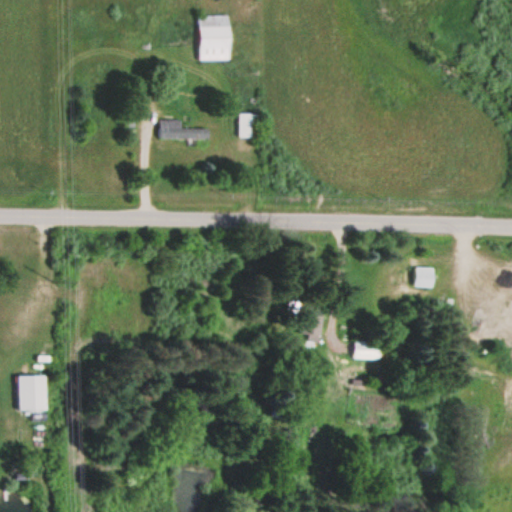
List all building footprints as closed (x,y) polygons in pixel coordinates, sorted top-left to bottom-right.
[(196,60),(226,59),(226,15),(195,15),(196,60)] [(255,136),(255,112),(235,112),(235,136),(255,136)] [(177,119),(155,119),(155,137),(204,137),(204,127),(177,127),(177,119)] [(430,286),(430,265),(412,265),(412,286),(430,286)] [(319,301),(301,300),(297,339),(316,341),(319,301)] [(377,358),(377,343),(350,343),(350,358),(377,358)] [(16,410),(43,410),(43,374),(16,374),(16,410)]
